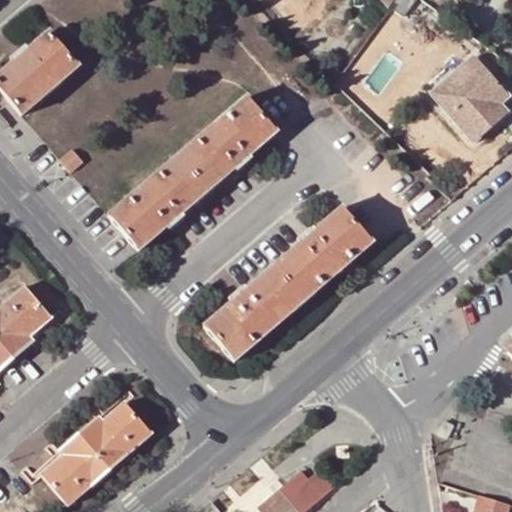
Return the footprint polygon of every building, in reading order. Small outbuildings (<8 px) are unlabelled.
[(396,0),(390,8),(403,17),(414,0),(396,0)] [(24,48),(21,44),(5,57),(9,61),(0,68),(0,95),(18,116),(77,64),(47,28),(24,48)] [(471,143),(511,109),(511,102),(473,57),(430,94),(471,143)] [(246,93),(105,214),(137,250),(165,225),(168,228),(182,216),(179,212),(232,166),(234,169),(250,155),(248,152),(274,129),(276,128),(246,93)] [(80,160),(69,148),(65,152),(75,164),(80,160)] [(66,169),(67,171),(75,164),(65,152),(57,158),(66,169)] [(230,301),(202,325),(233,361),(372,240),(342,203),(338,207),(314,227),(312,224),(296,238),(298,241),(244,287),(242,285),(227,298),(230,301)] [(52,316),(25,285),(0,306),(0,367),(32,339),(29,336),(52,316)] [(57,449),(61,454),(40,473),(67,503),(151,432),(123,400),(102,419),(97,414),(57,449)] [(449,432),(439,428),(435,438),(445,442),(449,432)] [(304,511),(332,488),(317,471),(306,481),(299,472),(255,509),(257,511),(304,511)] [(477,498),(472,511),(506,511),(508,508),(477,498)]
